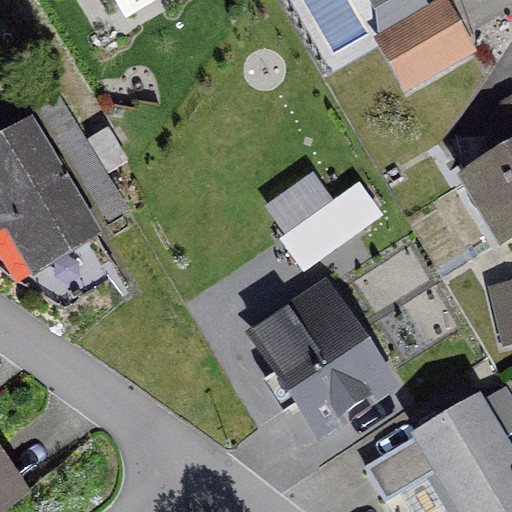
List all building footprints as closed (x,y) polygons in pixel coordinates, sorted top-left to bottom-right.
[(121,0),(127,10),(144,0),(121,0)] [(401,89),(457,57),(432,14),(377,46),(401,89)] [(93,238),(57,179),(53,182),(22,129),(0,142),(0,231),(9,226),(37,272),(93,238)] [(122,213),(71,130),(54,141),(105,223),(122,213)] [(103,176),(123,164),(103,132),(84,144),(103,176)] [(511,236),(511,154),(464,183),(500,244),(511,236)] [(283,245),(300,269),(371,219),(354,194),(283,245)] [(502,343),(511,340),(511,310),(495,314),(502,343)] [(260,333),(251,339),(277,378),(263,387),(280,413),(294,404),(313,432),(381,387),(337,320),(303,342),(286,317),(264,331),(262,327),(258,330),(260,333)] [(362,473),(381,505),(433,474),(455,511),(511,511),(511,474),(473,408),(362,473)]
